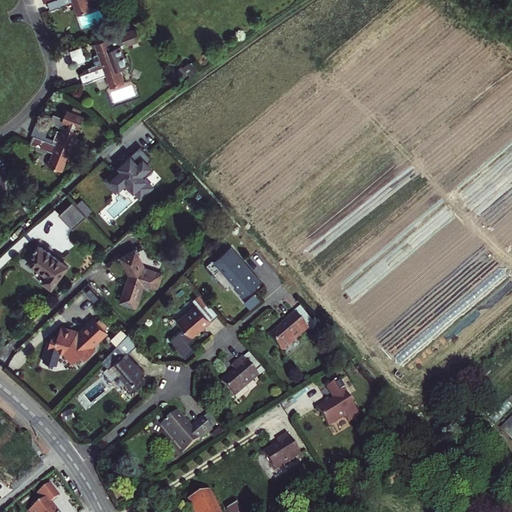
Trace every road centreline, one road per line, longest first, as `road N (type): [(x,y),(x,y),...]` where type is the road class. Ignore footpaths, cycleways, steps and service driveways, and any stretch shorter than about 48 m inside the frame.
road 1 (track): [(307,0),(138,120),(0,249)]
road 2 (tertiary): [(0,385),(70,455),(102,511)]
road 3 (unknown): [(0,356),(116,245)]
road 4 (residential): [(0,134),(31,108),(51,76),(29,0)]
